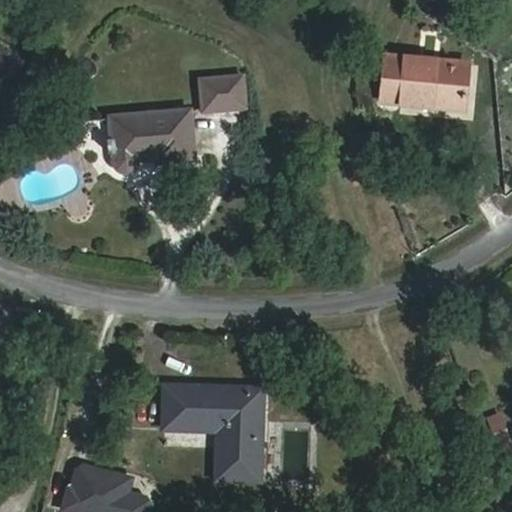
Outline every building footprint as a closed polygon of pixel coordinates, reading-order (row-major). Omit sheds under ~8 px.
[(0,90),(22,62),(2,50),(0,52),(0,90)] [(384,101),(462,109),(466,63),(388,55),(384,101)] [(206,112),(246,108),(242,78),(203,82),(206,112)] [(42,137),(73,97),(61,87),(15,144),(24,152),(39,134),(42,137)] [(160,161),(195,157),(190,111),(113,119),(117,161),(118,165),(120,169),(123,171),(127,172),(130,173),(134,171),(136,168),(136,160),(160,157),(160,161)] [(218,429),(216,479),(259,481),(262,387),(166,384),(164,427),(218,429)] [(89,470),(81,474),(77,491),(74,490),(68,511),(69,511),(153,511),(155,508),(149,502),(132,497),(135,483),(89,470)]
